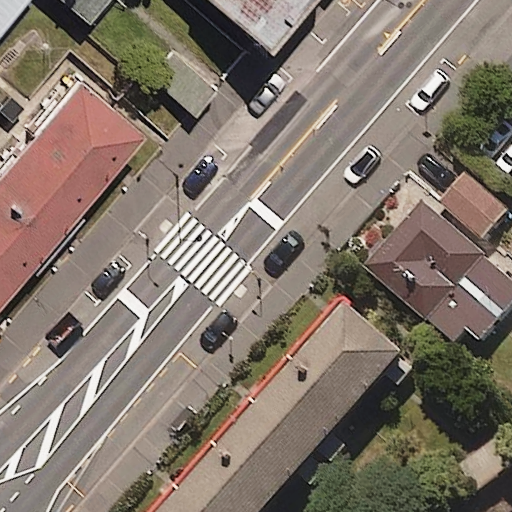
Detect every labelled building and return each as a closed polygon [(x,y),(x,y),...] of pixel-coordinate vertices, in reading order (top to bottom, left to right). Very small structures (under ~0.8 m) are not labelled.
[(0,0),(0,28),(23,0),(0,0)] [(54,0),(84,25),(105,0),(54,0)] [(196,0),(258,59),(313,0),(196,0)] [(213,94),(173,56),(151,78),(192,116),(213,94)] [(0,286),(131,133),(67,79),(0,157),(0,286)] [(509,206),(464,170),(440,199),(484,236),(509,206)] [(511,346),(511,261),(448,212),(378,302),(483,384),(511,346)] [(278,511),(404,358),(344,309),(179,511),(278,511)]
